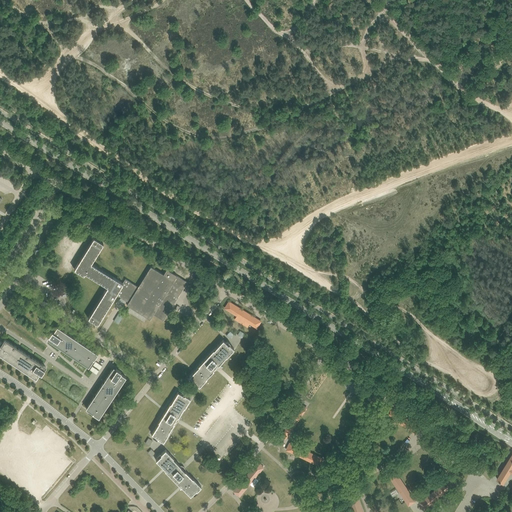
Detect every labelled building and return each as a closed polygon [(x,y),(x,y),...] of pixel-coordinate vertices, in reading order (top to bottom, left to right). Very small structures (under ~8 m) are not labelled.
[(116,294),(123,283),(91,263),(103,243),(94,237),(74,269),(84,275),(85,273),(107,287),(88,318),(97,324),(116,294)] [(125,279),(123,283),(116,294),(121,298),(119,300),(125,303),(126,301),(128,302),(127,305),(150,319),(153,314),(163,320),(175,302),(174,301),(175,299),(176,300),(187,282),(185,280),(183,284),(180,282),(182,279),(167,269),(164,274),(151,266),(138,286),(125,279)] [(225,308),(257,327),(258,325),(261,321),(229,301),(227,306),(225,308)] [(114,321),(119,324),(124,316),(119,312),(114,321)] [(77,358),(79,360),(80,358),(82,360),(81,361),(88,366),(93,359),(94,359),(98,353),(57,326),(53,332),(52,331),(49,336),(48,338),(50,340),(52,342),(53,340),(55,342),(54,343),(63,349),(65,351),(66,349),(68,351),(68,352),(77,358)] [(13,346),(11,345),(12,344),(5,339),(0,346),(0,345),(0,354),(36,379),(40,373),(41,374),(45,369),(44,369),(46,366),(43,365),(43,364),(41,363),(40,364),(38,363),(39,362),(30,356),(30,355),(28,354),(27,355),(25,354),(26,353),(16,347),(16,346),(14,345),(13,346)] [(195,381),(194,382),(199,386),(207,378),(206,378),(214,369),(213,369),(218,364),(218,365),(226,356),(226,357),(234,349),(229,344),(229,345),(223,340),(215,348),(216,349),(215,350),(213,349),(198,366),(199,367),(198,369),(197,368),(189,376),(195,381)] [(93,365),(100,369),(102,366),(95,361),(93,365)] [(93,414),(99,418),(126,377),(120,373),(121,372),(116,368),(116,369),(114,367),(112,370),(112,369),(110,372),(112,372),(110,375),(109,374),(103,383),(101,385),(103,386),(101,388),(100,387),(94,397),(94,396),(92,398),(94,399),(92,402),(91,401),(86,408),(93,412),(93,414)] [(184,408),(190,398),(185,395),(184,395),(178,392),(172,401),(173,402),(172,404),(170,403),(158,422),(160,423),(159,425),(158,424),(152,434),(158,438),(163,442),(169,432),(174,422),(178,417),(184,407),(184,408)] [(279,434),(285,438),(307,408),(300,403),(279,434)] [(384,412),(415,433),(419,427),(389,406),(384,412)] [(42,430),(46,426),(41,422),(37,427),(42,430)] [(423,441),(447,470),(449,468),(453,465),(429,437),(423,441)] [(287,449),(320,465),(323,459),(290,443),(287,449)] [(173,458),(165,449),(161,454),(156,460),(164,468),(165,467),(166,469),(165,470),(180,486),(182,485),(183,486),(182,487),(190,495),(196,490),(196,491),(201,486),(193,478),(185,470),(185,471),(180,466),(181,466),(173,458)] [(511,454),(497,479),(503,483),(511,471),(511,454)] [(234,491),(240,496),(263,467),(257,462),(234,491)] [(388,474),(409,505),(415,501),(394,470),(388,474)] [(421,502),(425,508),(454,484),(449,479),(421,502)] [(348,493),(354,511),(362,511),(355,491),(348,493)]
